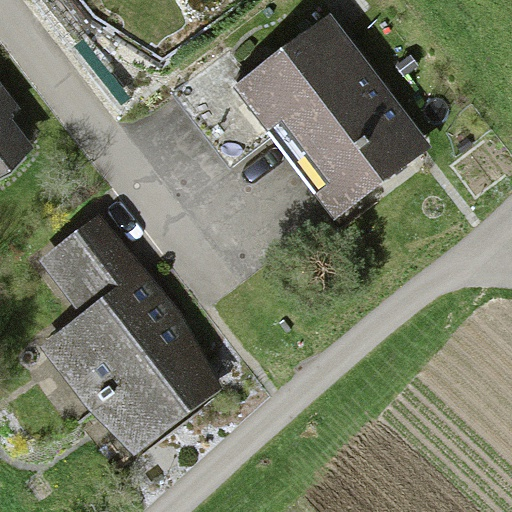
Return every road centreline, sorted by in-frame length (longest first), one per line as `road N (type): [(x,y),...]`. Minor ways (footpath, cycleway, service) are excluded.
road 1 (residential): [(478,245),(177,511)]
road 2 (residential): [(199,268),(0,6)]
